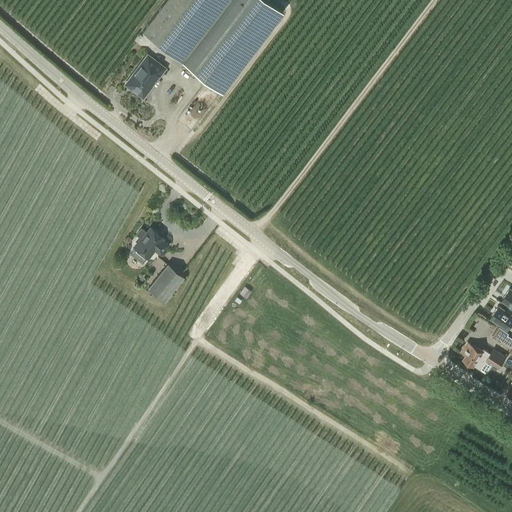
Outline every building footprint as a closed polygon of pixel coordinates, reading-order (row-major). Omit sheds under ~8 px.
[(283,11),(268,0),(165,0),(142,31),(222,91),(283,11)] [(161,66),(147,55),(125,84),(139,95),(161,66)] [(143,240),(132,254),(144,264),(149,258),(150,258),(157,249),(162,253),(168,245),(163,240),(164,238),(151,228),(142,239),(143,240)] [(164,300),(183,277),(168,264),(149,288),(164,300)] [(240,293),(246,298),(251,291),(245,286),(240,293)] [(511,288),(510,287),(503,298),(511,303),(509,307),(511,308),(511,288)] [(498,305),(491,315),(511,329),(511,308),(509,307),(507,310),(498,305)] [(491,334),(511,347),(511,335),(508,333),(509,331),(498,324),(491,334)] [(499,368),(506,357),(498,352),(498,353),(492,350),(490,354),(483,349),(481,351),(468,342),(464,348),(463,348),(460,352),(466,356),(463,359),(473,365),(481,370),(481,369),(479,368),(484,360),(491,365),(492,364),(499,368)]
